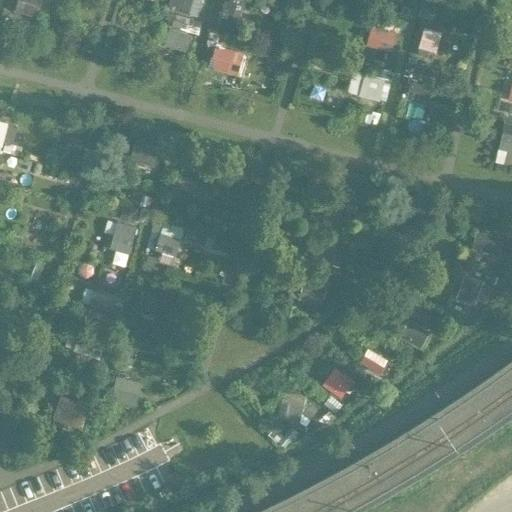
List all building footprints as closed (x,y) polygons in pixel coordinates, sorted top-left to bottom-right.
[(38,16),(42,0),(17,0),(14,9),(38,16)] [(197,15),(201,0),(170,0),(168,7),(197,15)] [(236,28),(242,5),(226,0),(224,0),(218,23),(236,28)] [(390,51),(395,32),(370,25),(364,44),(390,51)] [(187,51),(192,34),(170,27),(164,44),(187,51)] [(433,50),(439,31),(422,27),(417,46),(433,50)] [(227,72),(233,51),(216,45),(210,66),(227,72)] [(376,100),(382,78),(363,73),(358,95),(376,100)] [(426,102),(431,85),(409,79),(405,97),(426,102)] [(511,126),(503,124),(494,162),(505,164),(511,163),(511,126)] [(136,139),(130,159),(156,165),(161,145),(136,139)] [(203,159),(182,154),(177,172),(198,177),(203,159)] [(352,218),(357,201),(340,196),(335,213),(352,218)] [(390,240),(394,222),(385,220),(386,216),(374,213),(368,235),(390,240)] [(130,248),(136,226),(118,221),(112,243),(130,248)] [(476,230),(471,248),(494,253),(498,235),(476,230)] [(176,255),(181,238),(160,232),(155,249),(176,255)] [(333,265),(338,248),(315,242),(311,259),(333,265)] [(464,274),(455,299),(472,305),(481,280),(464,274)] [(322,306),(327,288),(303,281),(298,299),(322,306)] [(111,313),(117,294),(95,287),(89,307),(111,313)] [(160,313),(165,298),(144,291),(139,306),(160,313)] [(407,321),(400,334),(420,345),(427,332),(407,321)] [(160,336),(151,334),(133,329),(128,347),(156,354),(160,336)] [(99,358),(105,340),(80,332),(74,350),(99,358)] [(359,361),(379,372),(387,359),(367,348),(359,361)] [(331,369),(321,383),(338,394),(347,380),(331,369)] [(136,406),(142,383),(119,377),(112,400),(136,406)] [(75,424),(82,403),(61,396),(54,416),(75,424)] [(298,423),(302,405),(280,400),(276,417),(298,423)]
